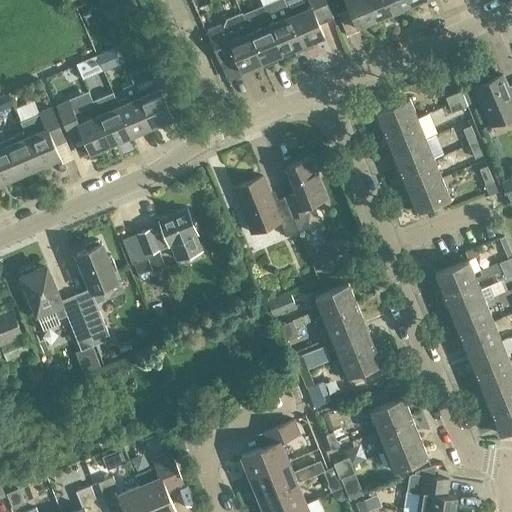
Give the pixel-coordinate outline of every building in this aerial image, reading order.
[(98,0),(108,21),(139,7),(135,0),(98,0)] [(282,55),(302,46),(288,12),(282,0),(277,0),(261,7),(267,21),(282,55)] [(289,12),(283,0),(282,0),(288,12),(302,46),(324,37),(319,26),(334,19),(325,0),(308,0),(310,3),(289,12)] [(345,0),(357,29),(376,21),(366,0),(345,0)] [(366,0),(376,21),(394,13),(388,0),(366,0)] [(388,0),(394,13),(412,5),(409,0),(388,0)] [(267,21),(261,7),(242,14),(242,13),(240,14),(242,19),(261,64),(282,55),(267,21)] [(241,72),(261,64),(242,19),(240,14),(227,19),(223,26),(224,27),(207,34),(220,64),(235,57),(241,72)] [(127,39),(91,50),(98,73),(135,62),(127,39)] [(167,104),(178,99),(164,66),(151,72),(156,85),(137,94),(147,119),(151,128),(173,119),(167,104)] [(511,97),(502,75),(490,80),(489,77),(485,76),(478,79),(476,82),(478,86),(474,87),(491,126),(511,116),(511,97)] [(151,128),(147,119),(137,94),(133,84),(122,88),(126,98),(117,102),(127,127),(131,137),(151,128)] [(0,91),(3,103),(18,99),(15,87),(0,90),(0,91)] [(44,91),(22,100),(27,113),(49,105),(44,91)] [(446,99),(449,106),(464,100),(461,92),(446,99)] [(90,154),(111,145),(107,136),(96,111),(92,102),(89,93),(56,106),(70,139),(82,135),(90,154)] [(131,137),(127,127),(117,102),(113,93),(92,102),(96,111),(107,136),(111,145),(131,137)] [(375,112),(384,132),(417,118),(409,98),(375,112)] [(467,108),(464,100),(449,106),(452,114),(467,108)] [(24,133),(38,164),(39,167),(60,158),(55,146),(66,141),(52,108),(39,114),(39,115),(20,123),(24,133)] [(426,139),(417,118),(384,132),(392,152),(426,139)] [(39,167),(38,164),(24,133),(20,123),(14,125),(18,136),(4,142),(19,176),(39,167)] [(463,129),(469,144),(476,140),(470,126),(463,129)] [(392,152),(400,173),(434,159),(426,139),(392,152)] [(482,155),(476,140),(469,144),(475,158),(482,155)] [(0,143),(0,184),(19,176),(4,142),(0,143)] [(286,168),(296,193),(284,198),(298,232),(311,227),(305,214),(303,208),(327,198),(311,158),(286,168)] [(442,179),(434,159),(400,173),(409,193),(442,179)] [(479,169),(485,184),(493,181),(487,166),(479,169)] [(286,237),(298,232),(284,198),(273,203),(263,177),(233,189),(251,233),(280,222),(286,237)] [(511,177),(501,182),(511,203),(511,202),(511,177)] [(450,200),(442,179),(409,193),(417,213),(450,200)] [(138,235),(124,241),(138,275),(152,269),(148,260),(150,259),(149,254),(160,250),(159,249),(170,245),(176,261),(201,250),(195,235),(197,234),(187,210),(160,221),(163,231),(154,235),(151,229),(138,235)] [(101,244),(100,245),(98,241),(84,246),(86,250),(76,254),(96,304),(105,300),(100,289),(117,282),(112,271),(117,269),(111,256),(107,258),(101,244)] [(342,267),(333,247),(315,255),(324,275),(342,267)] [(476,248),(465,253),(468,260),(479,256),(476,248)] [(511,257),(499,264),(502,271),(511,266),(511,257)] [(436,275),(444,295),(477,281),(469,261),(436,275)] [(21,277),(36,315),(53,308),(57,320),(66,316),(46,266),(36,270),(34,266),(21,272),(22,276),(21,277)] [(501,280),(511,275),(511,266),(502,271),(498,273),(501,280)] [(444,295),(452,315),(485,301),(495,298),(490,286),(481,290),(477,281),(444,295)] [(315,297),(323,318),(356,304),(348,284),(315,297)] [(291,295),(268,305),(273,316),(295,307),(291,295)] [(452,315),(460,335),(493,322),(485,301),(452,315)] [(319,330),(324,341),(331,338),(365,324),(356,304),(323,318),(327,327),(319,330)] [(0,346),(6,362),(28,352),(12,311),(0,316),(0,346)] [(84,318),(95,345),(110,339),(99,312),(84,318)] [(95,345),(84,318),(69,324),(81,351),(95,345)] [(278,328),(281,335),(295,329),(292,322),(278,328)] [(460,335),(468,355),(502,342),(493,322),(460,335)] [(331,338),(324,341),(328,351),(335,348),(340,358),(373,345),(365,324),(331,338)] [(295,329),(281,335),(284,343),(298,337),(302,349),(322,341),(317,329),(308,333),(305,325),(295,329)] [(468,355),(477,375),(510,362),(507,354),(511,351),(511,345),(509,339),(502,342),(468,355)] [(334,361),(341,380),(347,377),(348,379),(381,365),(373,345),(340,358),(334,361)] [(295,359),(301,374),(308,371),(330,362),(324,347),(295,359)] [(511,384),(511,367),(510,362),(477,375),(485,396),(511,384)] [(308,371),(301,374),(307,389),(314,385),(308,371)] [(511,384),(485,396),(493,416),(511,407),(511,384)] [(294,401),(303,397),(298,386),(289,389),(294,401)] [(370,411),(378,431),(411,417),(403,397),(370,411)] [(511,407),(493,416),(501,436),(511,431),(511,407)] [(382,439),(374,443),(379,454),(386,451),(420,438),(411,417),(378,431),(382,439)] [(241,457),(247,471),(249,470),(252,478),(288,462),(280,443),(299,435),(293,422),(263,434),(268,446),(241,457)] [(168,428),(147,436),(150,447),(172,439),(168,428)] [(325,435),(332,450),(340,447),(336,438),(344,434),(341,428),(333,431),(333,432),(325,435)] [(386,451),(379,454),(378,454),(383,466),(391,463),(395,471),(428,458),(420,438),(386,451)] [(139,486),(140,485),(150,511),(176,511),(167,488),(182,482),(170,452),(152,459),(156,467),(135,475),(139,486)] [(340,480),(355,473),(349,458),(334,465),(335,467),(340,480)] [(292,472),(288,462),(252,478),(256,486),(253,487),(258,500),(297,483),(324,472),(319,461),(292,472)] [(420,494),(417,511),(453,511),(456,496),(446,495),(449,480),(433,477),(435,465),(409,476),(406,492),(420,494)] [(327,471),(324,472),(329,484),(328,487),(329,488),(331,492),(342,488),(343,487),(340,480),(335,467),(327,471)] [(120,493),(113,477),(98,483),(109,511),(111,511),(124,507),(125,511),(150,511),(140,485),(120,493)] [(266,511),(286,511),(306,504),(297,483),(258,500),(263,511),(265,511),(266,511)] [(101,511),(91,486),(76,492),(83,509),(75,511),(101,511)] [(356,503),(359,511),(368,511),(363,500),(356,503)]
